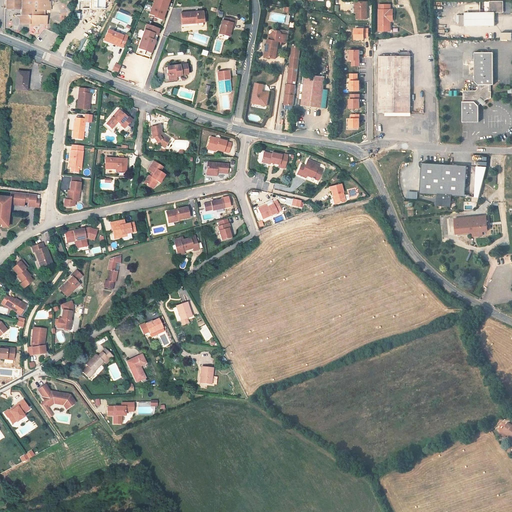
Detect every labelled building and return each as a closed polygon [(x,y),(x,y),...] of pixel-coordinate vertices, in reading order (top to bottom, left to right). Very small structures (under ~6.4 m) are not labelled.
[(21,0),(6,0),(7,9),(21,9),(21,0)] [(22,0),(23,16),(16,16),(20,19),(20,22),(17,22),(20,24),(31,24),(31,20),(27,14),(45,15),(45,10),(50,10),(51,2),(49,2),(48,0),(22,0)] [(89,3),(88,9),(104,9),(104,0),(77,0),(78,3),(89,3)] [(153,0),(148,14),(162,20),(169,0),(153,0)] [(355,11),(355,17),(366,17),(365,0),(352,0),(353,5),(355,5),(355,11)] [(489,13),(464,13),(464,26),(494,26),(494,13),(501,13),(501,10),(503,10),(503,1),(489,2),(489,13)] [(387,19),(392,19),(391,10),(388,10),(388,4),(376,4),(376,32),(387,32),(387,19)] [(181,25),(202,22),(202,11),(180,13),(181,25)] [(221,21),(218,34),(230,37),(232,28),(234,29),(236,19),(224,17),(224,22),(221,21)] [(138,49),(135,53),(143,55),(148,57),(150,54),(155,42),(157,36),(159,29),(145,24),(143,30),(136,48),(138,49)] [(365,28),(354,29),(354,40),(365,41),(364,38),(369,38),(369,28),(365,28)] [(117,46),(121,48),(127,35),(122,33),(121,36),(108,30),(102,41),(108,42),(109,40),(118,44),(117,46)] [(266,50),(265,58),(276,60),(278,45),(279,42),(282,43),(285,43),(286,36),(285,36),(282,35),(280,32),(276,32),(273,34),(273,36),(272,41),(269,41),(267,50),(266,50)] [(69,50),(78,53),(80,48),(83,49),(87,37),(80,35),(78,41),(73,39),(69,50)] [(285,104),(293,105),(300,46),(292,45),(291,56),(290,56),(289,67),(288,83),(286,83),(285,94),(287,94),(285,104)] [(360,51),(350,51),(350,60),(353,60),(352,66),(360,66),(360,51)] [(492,83),(491,51),(472,51),(473,80),(477,84),(477,87),(474,90),(461,90),(462,101),(461,101),(461,121),(478,121),(477,105),(479,103),(480,102),(479,100),(480,99),(482,100),(485,98),(490,97),(490,90),(488,90),(488,84),(492,83)] [(409,57),(376,57),(377,114),(410,114),(409,88),(409,57)] [(187,75),(186,66),(167,69),(168,80),(181,78),(181,76),(187,75)] [(230,70),(218,72),(219,88),(221,88),(222,94),(233,92),(230,70)] [(302,107),(323,109),(326,76),(305,74),(302,107)] [(358,74),(349,74),(350,92),(360,91),(360,81),(358,81),(358,74)] [(29,78),(17,77),(16,92),(27,93),(29,78)] [(82,87),(79,108),(92,110),(94,94),(91,93),(92,88),(82,87)] [(261,90),(252,96),(259,110),(269,105),(261,90)] [(360,100),(360,94),(351,94),(351,99),(350,99),(349,109),(359,109),(360,100)] [(105,124),(111,128),(116,122),(124,128),(131,119),(127,116),(126,117),(123,114),(119,111),(113,118),(111,117),(105,124)] [(360,119),(360,115),(352,115),(352,119),(349,119),(349,129),(360,129),(360,119)] [(75,130),(73,138),(85,140),(88,120),(78,119),(77,130),(75,130)] [(160,128),(151,130),(153,141),(155,140),(158,144),(157,146),(165,150),(171,141),(161,136),(160,128)] [(213,140),(209,151),(219,154),(226,155),(229,145),(229,144),(213,140)] [(78,169),(81,169),(83,152),(83,147),(72,145),(72,150),(71,150),(69,167),(72,168),(78,169)] [(276,154),(267,153),(265,165),(273,166),(273,164),(282,166),(282,168),(288,169),(290,155),(284,154),(284,155),(276,154)] [(307,177),(308,175),(314,177),(313,178),(316,179),(316,178),(320,180),(323,172),(318,170),(319,167),(320,164),(309,159),(307,166),(306,168),(302,167),(299,173),(307,177)] [(106,160),(106,171),(117,172),(116,175),(127,176),(128,162),(106,160)] [(156,164),(150,172),(154,175),(150,179),(146,185),(154,191),(159,184),(161,186),(166,178),(161,174),(164,170),(156,164)] [(231,166),(210,164),(209,177),(222,178),(222,176),(230,176),(231,166)] [(466,166),(422,164),(420,193),(437,194),(436,205),(450,206),(451,195),(464,196),(466,166)] [(472,197),(472,202),(478,202),(479,197),(487,167),(476,166),(474,197),(472,197)] [(71,183),(70,192),(68,191),(67,201),(65,201),(64,208),(69,208),(74,207),(75,202),(77,203),(78,193),(79,193),(80,184),(80,179),(72,178),(71,183)] [(337,195),(340,204),(348,202),(343,185),(332,188),(333,192),(334,191),(336,196),(337,195)] [(0,224),(3,225),(3,227),(9,227),(11,204),(12,199),(38,201),(37,207),(41,207),(41,200),(38,199),(39,194),(13,192),(12,198),(0,196),(0,224)] [(12,199),(11,204),(26,206),(27,202),(30,202),(30,206),(37,207),(38,201),(12,199)] [(224,199),(207,204),(209,211),(215,209),(216,211),(227,207),(224,199)] [(270,204),(262,207),(265,218),(284,211),(281,201),(276,202),(277,204),(271,206),(270,204)] [(189,209),(168,214),(170,225),(172,224),(191,219),(189,209)] [(454,220),(456,235),(472,233),(472,237),(482,236),(482,232),(487,232),(486,217),(454,220)] [(125,222),(110,226),(112,233),(114,233),(115,242),(128,239),(128,236),(137,234),(135,226),(126,228),(125,222)] [(232,224),(220,227),(223,241),(233,239),(232,235),(234,234),(232,224)] [(91,228),(67,234),(69,243),(77,242),(79,249),(89,247),(87,239),(90,239),(96,241),(99,231),(91,228)] [(177,247),(179,257),(185,256),(195,253),(196,256),(201,255),(198,244),(197,244),(196,241),(192,242),(193,243),(185,245),(185,242),(177,244),(178,247),(177,247)] [(45,245),(35,248),(36,253),(38,252),(44,269),(55,265),(49,248),(47,249),(45,245)] [(105,290),(114,291),(115,283),(117,283),(118,272),(117,272),(118,267),(123,266),(121,258),(110,261),(108,271),(110,271),(108,282),(106,282),(105,290)] [(24,260),(22,262),(27,269),(30,267),(24,260)] [(22,262),(14,269),(19,275),(25,282),(24,283),(22,285),(26,289),(34,281),(31,277),(32,277),(26,270),(27,269),(22,262)] [(76,280),(62,291),(70,299),(83,287),(80,283),(85,279),(80,273),(74,278),(76,280)] [(7,303),(6,304),(22,314),(28,304),(17,297),(16,298),(11,295),(11,296),(7,294),(3,301),(7,303)] [(182,320),(192,316),(187,302),(176,306),(182,320)] [(65,331),(74,331),(75,322),(73,322),(74,313),(65,312),(64,321),(66,321),(65,331)] [(152,319),(139,325),(143,334),(148,332),(150,337),(164,331),(159,319),(153,322),(152,319)] [(0,333),(1,335),(8,329),(2,321),(1,322),(0,321),(0,333)] [(36,327),(34,337),(36,337),(37,331),(47,333),(48,330),(36,327)] [(33,344),(33,354),(46,353),(45,344),(47,333),(37,331),(36,337),(34,337),(33,344)] [(105,348),(110,344),(105,337),(100,340),(105,348)] [(0,356),(5,357),(7,357),(8,355),(15,355),(16,346),(8,346),(8,347),(6,347),(0,346),(0,356)] [(84,371),(91,377),(105,361),(107,363),(112,358),(103,350),(99,355),(97,353),(88,363),(90,365),(84,371)] [(147,364),(142,354),(126,361),(137,382),(145,378),(140,367),(147,364)] [(211,375),(212,367),(202,365),(200,382),(214,384),(216,376),(211,375)] [(44,400),(46,404),(52,400),(53,402),(63,404),(65,408),(75,402),(69,393),(50,390),(44,383),(37,388),(42,396),(41,396),(44,400)] [(6,409),(2,412),(5,417),(6,416),(8,420),(13,417),(15,420),(22,415),(21,412),(27,408),(20,399),(14,404),(15,405),(13,407),(10,408),(6,410),(6,409)] [(121,406),(108,406),(108,415),(114,415),(114,423),(119,423),(119,420),(121,420),(121,415),(125,415),(125,411),(133,411),(133,402),(125,402),(125,406),(121,406)] [(51,413),(46,406),(43,409),(48,416),(51,413)] [(511,424),(508,422),(502,431),(507,435),(511,437),(511,424)]
